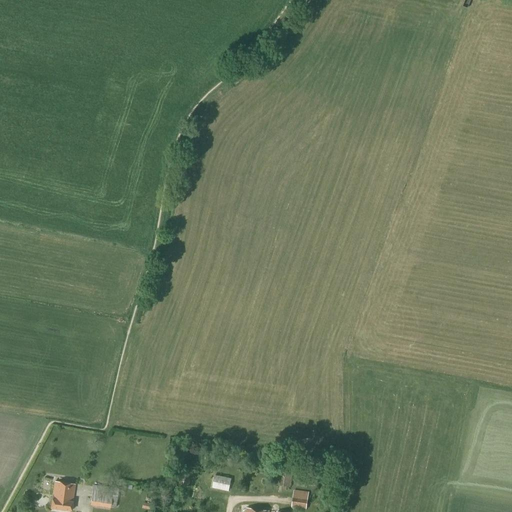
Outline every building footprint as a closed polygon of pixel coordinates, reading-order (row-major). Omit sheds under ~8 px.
[(287,487),(290,471),(281,470),(279,486),(287,487)] [(215,477),(212,489),(228,492),(228,491),(231,480),(215,477)] [(51,500),(49,509),(68,511),(70,511),(72,504),(71,504),(74,485),(54,482),(51,500)] [(93,485),(90,506),(110,509),(112,496),(117,497),(118,490),(113,489),(113,488),(93,485)] [(306,509),(308,491),(294,489),(291,507),(306,509)]
